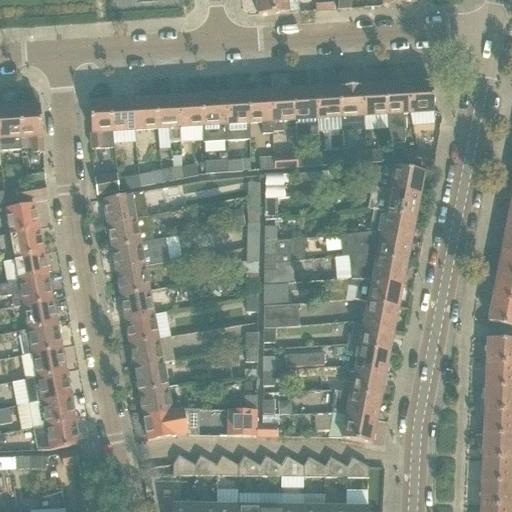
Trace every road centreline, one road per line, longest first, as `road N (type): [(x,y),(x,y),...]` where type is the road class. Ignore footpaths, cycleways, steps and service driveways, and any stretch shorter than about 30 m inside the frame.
road 1 (tertiary): [(411,511),(414,431),(489,29)]
road 2 (residential): [(121,511),(67,189),(57,52)]
road 3 (residential): [(220,42),(489,29)]
road 4 (residential): [(57,52),(220,42)]
